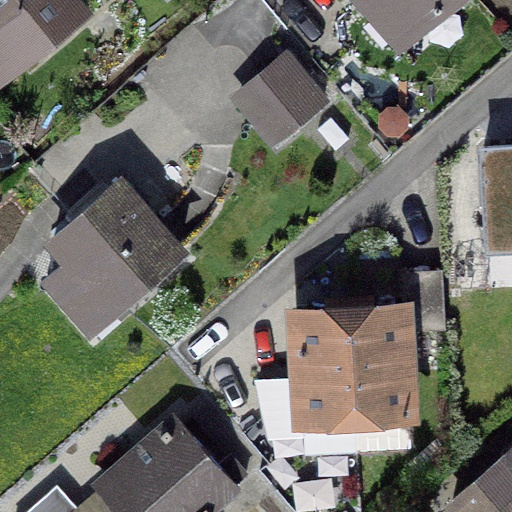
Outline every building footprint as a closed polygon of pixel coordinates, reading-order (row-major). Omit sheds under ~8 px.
[(74,8),(67,0),(0,0),(0,39),(14,57),(74,8)] [(358,0),(396,43),(445,0),(358,0)] [(319,103),(282,58),(234,98),(270,143),(319,103)] [(331,150),(344,139),(326,119),(313,130),(331,150)] [(511,157),(478,159),(483,274),(511,272),(511,157)] [(107,309),(175,249),(116,182),(48,242),(66,263),(44,282),(89,334),(111,314),(107,309)] [(403,412),(405,412),(399,306),(345,310),(351,415),(352,441),(361,449),(405,447),(403,412)] [(297,418),(351,415),(345,310),(291,313),(297,418)] [(231,487),(171,418),(101,480),(129,511),(206,511),(205,510),(231,487)] [(511,511),(511,450),(445,509),(448,511),(511,511)] [(22,511),(67,511),(72,508),(52,486),(22,511)]
